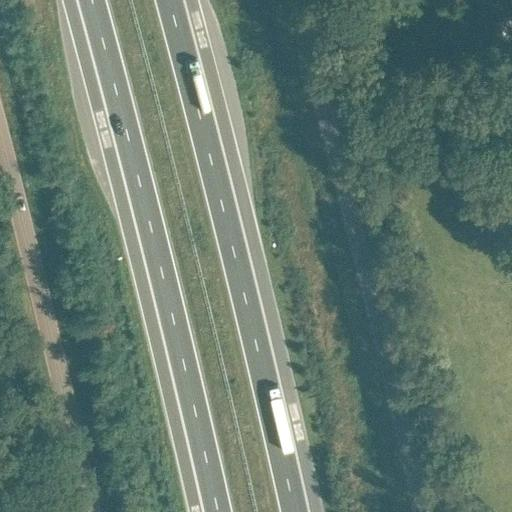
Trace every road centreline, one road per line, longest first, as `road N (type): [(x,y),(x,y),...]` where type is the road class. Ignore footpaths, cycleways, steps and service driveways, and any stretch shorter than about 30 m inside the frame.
road 1 (trunk): [(296,511),(253,311),(167,0)]
road 2 (trunk): [(90,0),(216,511)]
road 3 (unclassified): [(418,511),(294,0)]
road 4 (unclassified): [(90,511),(0,141)]
